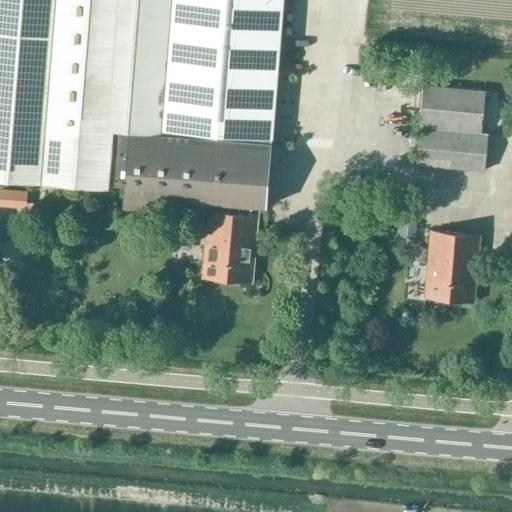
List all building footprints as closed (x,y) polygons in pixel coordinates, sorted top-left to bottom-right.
[(0,0),(0,180),(109,189),(110,186),(125,187),(124,207),(123,206),(123,207),(209,215),(203,278),(251,282),(254,249),(255,249),(256,246),(253,245),(254,234),(257,234),(257,231),(256,231),(257,215),(256,215),(257,206),(267,207),(267,205),(266,205),(271,146),(272,145),(271,145),(272,139),(283,0),(0,0)] [(419,84),(417,166),(484,172),(488,135),(506,136),(509,91),(419,84)] [(399,106),(399,98),(378,97),(378,106),(399,106)] [(401,220),(400,232),(415,233),(416,221),(401,220)] [(425,298),(472,303),(479,235),(431,231),(425,298)]
